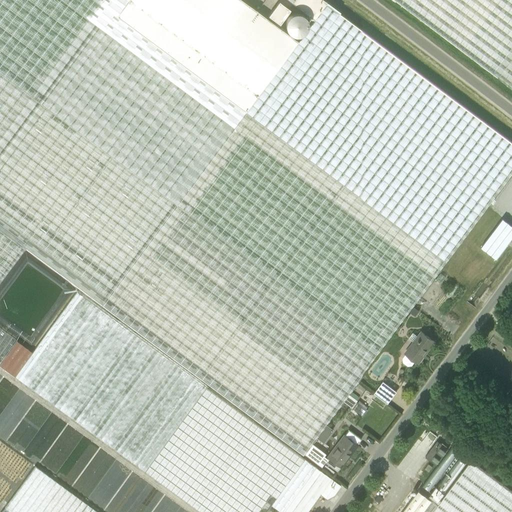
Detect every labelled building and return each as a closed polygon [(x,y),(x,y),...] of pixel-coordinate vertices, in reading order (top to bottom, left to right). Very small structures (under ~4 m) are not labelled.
[(410,313),(414,308),(424,294),(511,176),(511,145),(326,6),(293,50),(292,49),(245,111),(117,16),(128,0),(0,0),(0,280),(25,248),(303,454),(410,313)] [(298,41),(258,11),(243,0),(128,0),(117,16),(245,111),(292,49),(298,41)] [(327,2),(324,0),(288,0),(314,19),(327,2)] [(511,0),(396,0),(511,87),(511,0)] [(279,24),(290,10),(279,1),(268,16),(279,24)] [(491,235),(506,246),(511,240),(505,235),(511,225),(503,219),(491,235)] [(497,259),(506,246),(491,235),(481,247),(497,259)] [(17,342),(0,329),(0,366),(14,377),(14,376),(144,471),(144,472),(199,511),(257,511),(261,507),(266,511),(271,504),(282,511),(306,511),(320,494),(326,498),(334,495),(341,485),(329,477),(77,292),(32,353),(17,342)] [(419,312),(414,308),(410,313),(415,317),(419,312)] [(409,337),(414,342),(405,353),(406,354),(403,358),(404,362),(408,365),(412,365),(415,360),(418,363),(434,342),(421,332),(417,337),(412,333),(409,337)] [(374,393),(388,404),(397,392),(383,381),(374,393)] [(351,409),(356,403),(359,398),(351,391),(342,402),(351,409)] [(356,403),(351,409),(363,417),(367,411),(356,403)] [(328,457),(324,461),(337,471),(337,470),(340,466),(340,467),(356,445),(360,439),(361,440),(361,439),(348,430),(349,431),(344,436),(328,457)] [(437,441),(425,457),(436,465),(448,449),(437,441)] [(511,511),(511,491),(471,461),(438,505),(419,490),(402,511),(511,511)] [(97,511),(35,466),(0,511),(97,511)] [(436,487),(429,496),(437,502),(444,492),(436,487)]
